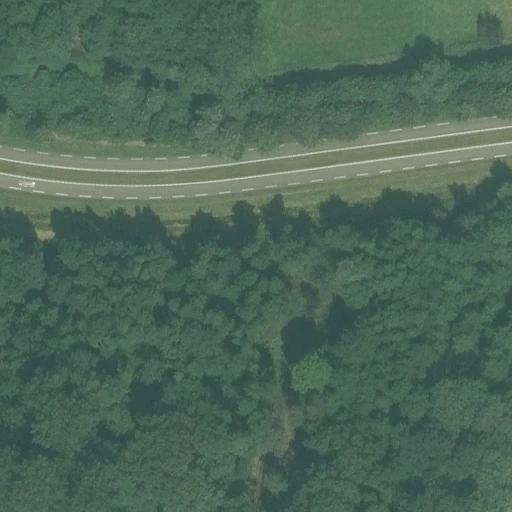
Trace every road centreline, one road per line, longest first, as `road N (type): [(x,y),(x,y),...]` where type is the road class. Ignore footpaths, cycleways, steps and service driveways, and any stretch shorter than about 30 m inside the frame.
road 1 (primary): [(511,122),(164,166),(0,152)]
road 2 (primary): [(0,180),(159,193),(511,149)]
